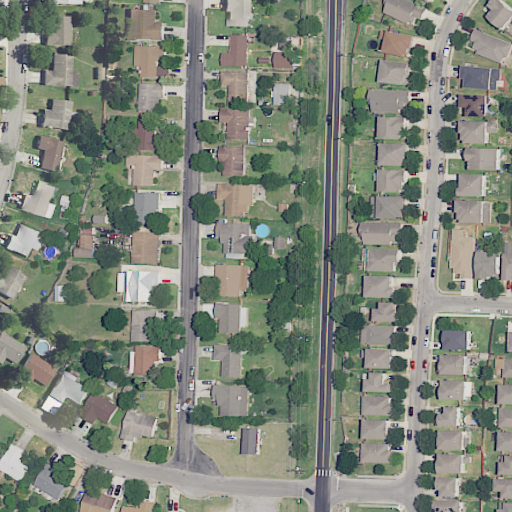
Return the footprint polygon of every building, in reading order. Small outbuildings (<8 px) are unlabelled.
[(248,27),(249,0),(224,0),(224,12),(228,12),(228,26),(248,27)] [(416,27),(425,7),(409,0),(387,0),(382,12),(416,27)] [(497,0),(486,13),(506,31),(508,29),(511,33),(511,32),(511,8),(503,0),(497,0)] [(156,10),(129,9),(129,39),(163,40),(164,22),(156,22),(156,10)] [(70,16),(49,17),(49,28),(44,28),(44,45),(70,45),(70,16)] [(380,38),(386,39),(384,52),(410,57),(414,35),(381,30),(380,38)] [(469,50),(504,63),(511,43),(477,30),(469,50)] [(248,35),(231,35),(231,53),(222,53),(222,66),(247,66),(248,35)] [(165,46),(134,46),(134,65),(141,66),(140,77),(157,77),(157,59),(165,59),(165,46)] [(294,53),(275,52),(275,67),(293,68),(294,53)] [(43,85),(77,86),(77,73),(71,73),(72,55),(52,55),(52,71),(44,70),(43,85)] [(380,82),(409,85),(411,63),(383,60),(380,82)] [(499,90),(500,67),(465,66),(464,89),(499,90)] [(221,85),(229,85),(228,102),(247,103),(249,72),(222,71),(221,85)] [(139,83),(139,110),(159,110),(159,98),(164,99),(164,84),(139,83)] [(274,105),(290,105),(290,84),(274,84),(274,105)] [(408,112),(409,90),(371,89),(370,111),(408,112)] [(489,117),(489,95),(461,95),(461,108),(465,108),(465,116),(489,117)] [(50,110),(42,109),(41,127),(69,129),(71,101),(51,100),(50,110)] [(221,122),(228,122),(228,138),(249,138),(249,110),(221,109),(221,122)] [(408,139),(408,117),(381,117),(380,139),(408,139)] [(156,118),(139,119),(139,131),(132,131),(133,151),(162,150),(161,137),(156,137),(156,118)] [(462,143),(488,143),(489,132),(497,133),(497,122),(462,121),(462,143)] [(55,173),(63,142),(39,136),(36,149),(44,151),(39,169),(55,173)] [(408,143),(381,143),(381,165),(408,165),(408,143)] [(244,176),(245,147),(220,147),(220,161),(225,161),(224,176),(244,176)] [(500,148),(469,148),(468,169),(500,170),(500,148)] [(163,156),(127,155),(127,166),(134,166),(134,185),(154,186),(155,170),(163,170),(163,156)] [(380,192),(407,192),(408,170),(381,169),(380,192)] [(485,196),(486,174),(461,174),(461,196),(485,196)] [(55,186),(36,182),(33,197),(23,194),(20,211),(53,217),(55,204),(52,203),(55,186)] [(254,185),(218,184),(218,200),(226,200),(226,216),(247,216),(247,206),(253,206),(254,185)] [(159,224),(159,193),(136,192),(135,223),(159,224)] [(371,218),(404,218),(405,196),(371,196),(371,218)] [(491,223),(492,201),(459,200),(458,222),(491,223)] [(402,223),(363,222),(363,243),(396,243),(396,234),(401,234),(402,223)] [(251,224),(218,223),(217,237),(225,237),(225,258),(242,258),(242,254),(254,254),(254,236),(250,236),(251,224)] [(20,225),(15,236),(10,234),(4,248),(28,258),(32,248),(39,251),(45,236),(20,225)] [(94,257),(95,229),(81,229),(81,249),(76,248),(76,257),(94,257)] [(474,237),(464,237),(465,230),(453,229),(452,273),(461,273),(461,278),(474,278),(474,237)] [(159,264),(160,232),(134,232),(133,263),(159,264)] [(285,249),(286,237),(276,237),(275,249),(285,249)] [(400,271),(400,249),(365,248),(364,270),(400,271)] [(500,278),(500,251),(478,251),(478,278),(500,278)] [(26,276),(7,264),(1,275),(0,274),(0,293),(11,300),(26,276)] [(217,296),(240,296),(240,289),(248,289),(249,265),(218,264),(217,296)] [(160,271),(118,271),(118,292),(124,292),(124,301),(151,301),(151,290),(160,290),(160,271)] [(367,297),(396,297),(397,287),(393,287),(393,276),(367,275),(367,297)] [(399,322),(400,302),(378,302),(377,321),(399,322)] [(246,304),(216,304),(216,318),(220,318),(219,332),(245,333),(246,304)] [(155,342),(156,310),(132,310),(132,341),(155,342)] [(396,326),(363,325),(362,343),(395,344),(396,326)] [(471,349),(470,330),(446,330),(446,350),(471,349)] [(15,364),(25,346),(0,332),(0,364),(1,364),(4,358),(15,364)] [(242,377),(243,346),(214,345),(214,360),(223,360),(222,377),(242,377)] [(155,374),(155,361),(160,361),(160,347),(133,346),(132,360),(135,360),(134,374),(155,374)] [(395,369),(395,349),(369,348),(369,368),(395,369)] [(46,387),(55,366),(29,355),(20,375),(46,387)] [(467,375),(468,355),(441,355),(441,374),(467,375)] [(503,377),(511,377),(511,358),(496,358),(496,369),(503,369),(503,377)] [(80,406),(90,387),(62,372),(46,401),(50,403),(46,411),(53,416),(64,397),(80,406)] [(387,373),(369,372),(369,392),(394,392),(395,384),(387,384),(387,373)] [(441,399),(472,400),(472,381),(442,380),(441,399)] [(500,404),(511,403),(511,384),(500,385),(500,404)] [(247,416),(248,386),(214,385),(214,400),(221,400),(220,415),(247,416)] [(79,415),(95,425),(98,419),(107,425),(118,407),(94,391),(79,415)] [(363,414),(392,414),(393,397),(364,396),(363,414)] [(436,426),(460,427),(461,407),(447,407),(447,414),(437,414),(436,426)] [(499,426),(511,426),(511,408),(499,408),(499,426)] [(157,417),(128,410),(121,438),(137,442),(139,435),(152,438),(157,417)] [(390,439),(390,420),(365,419),(365,439),(390,439)] [(259,455),(260,428),(244,428),(243,454),(259,455)] [(468,431),(439,430),(439,449),(468,449),(468,431)] [(511,451),(511,431),(500,431),(500,451),(511,451)] [(392,444),(363,443),(362,462),(391,463),(392,444)] [(0,464),(0,469),(22,482),(31,465),(22,460),(27,452),(12,444),(0,464)] [(440,473),(464,474),(465,454),(441,454),(440,473)] [(511,474),(511,455),(503,455),(503,475),(511,474)] [(61,471),(45,463),(35,487),(60,499),(68,481),(58,476),(61,471)] [(459,497),(459,477),(438,477),(437,490),(443,490),(442,497),(459,497)] [(511,479),(496,479),(496,491),(503,492),(503,498),(511,498),(511,479)] [(112,511),(115,497),(85,492),(81,511),(112,511)] [(462,511),(463,501),(436,500),(435,511),(462,511)]
